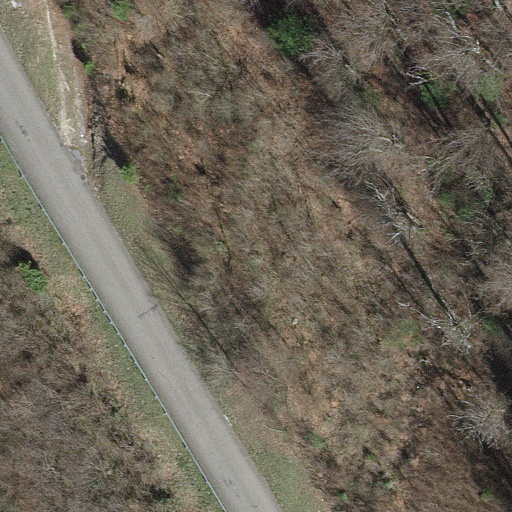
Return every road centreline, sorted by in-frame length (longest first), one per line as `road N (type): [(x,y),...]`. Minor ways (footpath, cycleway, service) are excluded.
road 1 (unclassified): [(0,80),(252,511)]
road 2 (track): [(82,225),(41,0)]
